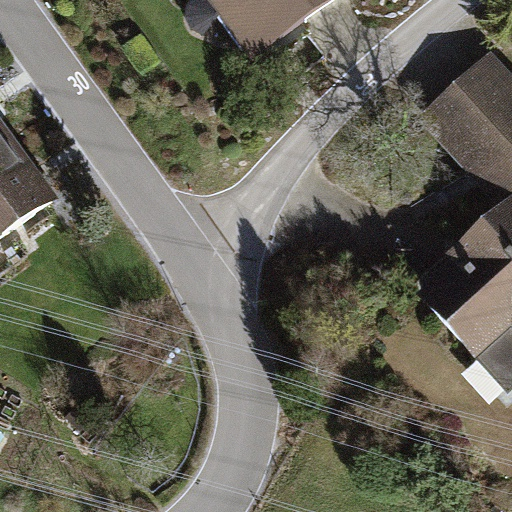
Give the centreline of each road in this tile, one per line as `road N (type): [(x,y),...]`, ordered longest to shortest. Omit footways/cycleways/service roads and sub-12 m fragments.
road 1 (residential): [(193,255),(353,84),(460,0)]
road 2 (residential): [(193,255),(7,0)]
road 3 (residential): [(212,511),(244,433),(232,336),(193,255)]
